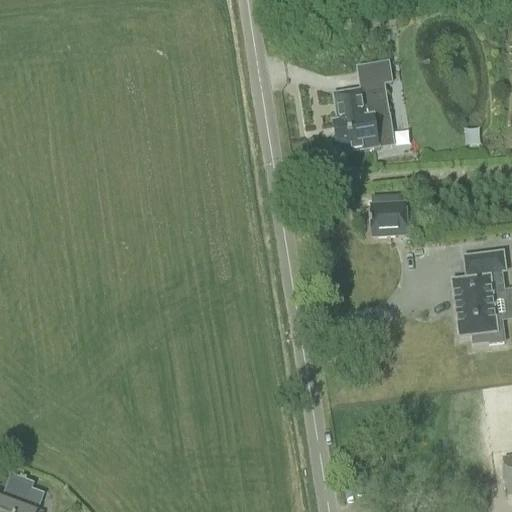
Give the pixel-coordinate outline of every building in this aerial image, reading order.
[(390,88),(387,68),(378,69),(382,89),(390,88)] [(387,121),(383,94),(361,97),(360,95),(333,100),(337,126),(332,127),(334,140),(330,144),(332,153),(336,155),(337,159),(377,153),(372,123),(387,121)] [(370,242),(406,240),(404,208),(369,210),(369,224),(368,224),(368,228),(370,228),(370,242)] [(504,277),(502,258),(463,263),(466,285),(451,287),(458,343),(470,341),(471,351),(503,347),(500,324),(494,325),(491,299),(504,297),(501,277),(504,277)] [(511,462),(502,464),(507,500),(511,499),(511,462)] [(31,511),(2,501),(3,499),(0,497),(0,511),(31,511)]
